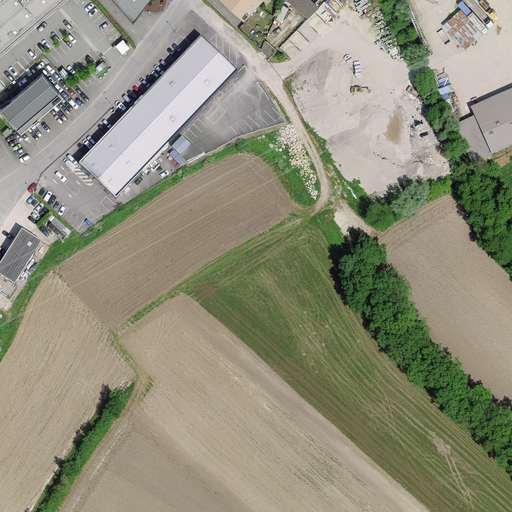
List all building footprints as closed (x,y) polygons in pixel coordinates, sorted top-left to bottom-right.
[(0,0),(0,50),(59,0),(0,0)] [(113,0),(133,22),(149,0),(113,0)] [(259,0),(222,0),(244,20),(261,1),(259,0)] [(319,8),(310,0),(291,0),(310,17),(319,8)] [(201,38),(80,165),(116,200),(238,73),(201,38)] [(43,73),(1,109),(17,128),(59,92),(43,73)] [(511,145),(511,100),(475,117),(491,154),(511,145)] [(8,127),(3,133),(6,136),(12,131),(8,127)] [(185,153),(193,142),(184,136),(176,147),(185,153)] [(0,265),(0,290),(9,296),(42,243),(22,231),(0,265)]
